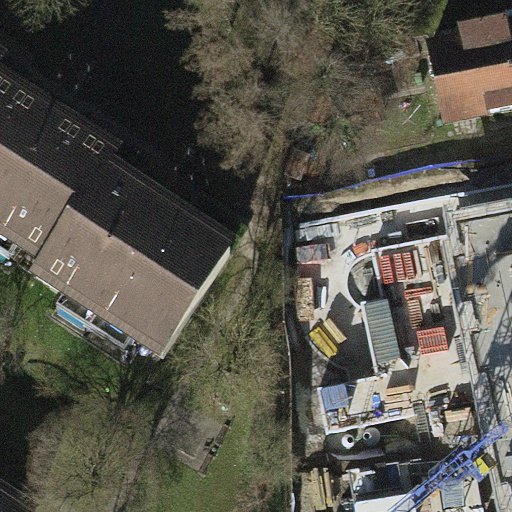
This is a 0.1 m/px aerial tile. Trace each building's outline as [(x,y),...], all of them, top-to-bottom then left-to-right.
[(471,33),(432,39),(448,133),(511,122),(511,17),(470,24),(471,33)] [(40,113),(0,87),(0,233),(48,265),(106,176),(116,162),(67,130),(71,125),(45,107),(40,113)] [(48,265),(39,278),(165,359),(231,256),(181,222),(185,216),(160,201),(156,207),(106,176),(48,265)] [(511,209),(382,230),(413,423),(511,406),(511,209)] [(36,511),(0,489),(0,511),(36,511)]
